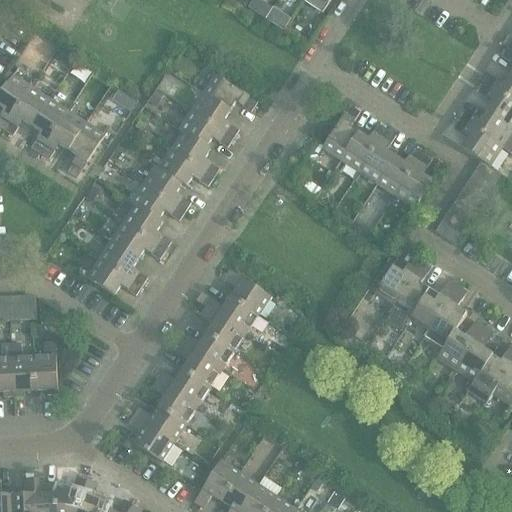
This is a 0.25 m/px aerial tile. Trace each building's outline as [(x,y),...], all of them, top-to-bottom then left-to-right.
[(240,0),(239,3),(246,8),(251,0),(240,0)] [(303,0),(302,1),(322,14),(327,6),(330,0),(303,0)] [(507,50),(511,53),(511,39),(508,37),(502,45),(508,49),(507,50)] [(511,66),(511,75),(510,79),(511,79),(511,53),(507,50),(501,59),(511,66)] [(201,95),(230,114),(236,105),(250,114),(256,105),(213,76),(201,95)] [(0,110),(3,112),(0,116),(0,129),(3,131),(32,89),(13,77),(0,96),(0,110)] [(511,105),(511,79),(510,79),(505,87),(490,77),(483,86),(511,105)] [(492,105),(486,115),(511,131),(511,105),(483,86),(477,95),(492,105)] [(32,89),(3,131),(12,137),(21,124),(30,130),(49,101),(32,89)] [(155,91),(147,103),(154,108),(163,96),(155,91)] [(182,108),(232,141),(238,132),(224,123),(230,114),(201,95),(191,111),(183,106),(182,108)] [(127,97),(121,106),(129,111),(135,103),(127,97)] [(49,101),(30,130),(38,136),(30,148),(39,155),(67,113),(49,101)] [(348,107),(321,150),(316,157),(319,159),(323,152),(340,162),(358,134),(350,128),(359,114),(348,107)] [(189,114),(177,131),(210,153),(210,151),(206,148),(211,141),(226,150),(232,141),(182,108),(181,109),(189,114)] [(67,113),(39,155),(47,160),(56,147),(66,154),(85,125),(67,113)] [(466,113),(460,122),(502,150),(510,155),(511,151),(511,131),(486,115),(481,123),(466,113)] [(469,141),(463,150),(462,151),(482,164),(489,169),(502,150),(460,122),(454,131),(469,141)] [(85,125),(66,154),(74,159),(66,172),(76,179),(104,137),(85,125)] [(358,134),(340,162),(356,173),(352,180),(353,181),(386,132),(377,126),(368,140),(358,134)] [(162,147),(212,180),(219,170),(204,161),(210,153),(177,131),(177,132),(181,135),(171,150),(164,145),(162,147)] [(386,132),(353,181),(355,183),(359,175),(376,186),(395,158),(385,152),(395,138),(386,132)] [(153,167),(186,189),(192,179),(207,189),(212,180),(162,147),(161,148),(169,153),(158,170),(154,167),(153,167)] [(395,158),(376,186),(393,197),(388,204),(390,205),(422,156),(413,150),(404,164),(395,158)] [(422,156),(390,205),(391,206),(396,199),(413,211),(431,183),(421,177),(431,162),(422,156)] [(475,174),(495,187),(501,177),(489,169),(482,164),(475,174)] [(134,180),(185,214),(191,205),(176,195),(181,187),(185,190),(186,189),(153,167),(143,184),(135,178),(134,180)] [(469,184),(488,197),(495,187),(475,174),(469,184)] [(141,187),(129,203),(162,225),(162,224),(158,221),(163,214),(178,223),(185,214),(134,180),(133,182),(141,187)] [(462,194),(482,207),(488,197),(469,184),(462,194)] [(92,189),(85,199),(92,204),(99,193),(92,189)] [(455,204),(475,217),(482,207),(462,194),(455,204)] [(114,219),(165,253),(171,244),(156,234),(162,225),(129,203),(129,204),(134,207),(124,223),(115,218),(114,219)] [(449,214),(469,227),(475,217),(455,204),(449,214)] [(442,224),(462,237),(469,227),(449,214),(442,224)] [(121,226),(110,243),(138,261),(144,252),(159,262),(165,253),(114,219),(113,221),(121,226)] [(436,234),(455,247),(462,237),(442,224),(436,234)] [(90,256),(141,289),(147,281),(131,270),(138,261),(110,243),(100,259),(92,253),(90,256)] [(135,298),(141,289),(90,256),(90,257),(97,262),(86,280),(113,298),(120,288),(135,298)] [(393,268),(375,295),(393,307),(421,265),(412,259),(402,274),(393,268)] [(421,265),(393,307),(388,314),(390,316),(385,322),(400,332),(410,319),(412,320),(430,292),(421,286),(431,272),(421,265)] [(236,290),(230,299),(258,318),(270,299),(229,271),(225,278),(223,281),(236,290)] [(430,292),(412,320),(429,331),(429,332),(458,289),(449,283),(439,298),(430,292)] [(429,332),(429,331),(423,342),(440,353),(447,343),(448,344),(455,332),(456,333),(467,317),(457,310),(466,295),(458,289),(429,332)] [(202,295),(196,303),(205,309),(210,300),(202,295)] [(10,298),(12,322),(24,321),(22,297),(10,298)] [(22,297),(24,321),(36,321),(34,297),(22,297)] [(0,298),(0,322),(12,322),(10,298),(0,298)] [(205,309),(253,340),(254,339),(247,334),(258,318),(230,299),(223,309),(210,300),(205,309)] [(212,326),(206,335),(234,354),(245,337),(252,342),(253,340),(205,309),(199,317),(212,326)] [(447,343),(440,353),(436,360),(453,371),(449,378),(451,379),(483,331),(474,325),(465,339),(456,333),(455,332),(448,344),(447,343)] [(483,331),(451,379),(452,380),(456,373),(472,384),(468,391),(469,391),(492,356),(483,350),(492,337),(483,331)] [(181,345),(228,376),(229,375),(223,370),(234,354),(206,335),(199,345),(187,336),(181,345)] [(376,337),(370,346),(379,352),(382,347),(381,341),(376,337)] [(33,358),(35,392),(46,392),(46,397),(58,396),(55,343),(44,344),(44,358),(33,358)] [(0,393),(3,393),(3,399),(13,398),(10,345),(0,346),(1,360),(0,359),(0,393)] [(10,345),(13,398),(24,398),(23,393),(35,392),(33,358),(22,359),(21,345),(10,345)] [(188,362),(182,372),(210,390),(221,373),(227,377),(228,376),(181,345),(175,353),(188,362)] [(492,356),(469,391),(487,403),(491,397),(491,396),(511,364),(511,349),(511,348),(501,363),(492,356)] [(511,364),(491,396),(491,397),(510,409),(511,405),(511,364)] [(157,381),(205,413),(206,412),(199,407),(210,390),(182,372),(175,382),(162,373),(157,381)] [(164,399),(158,408),(186,427),(197,410),(204,414),(205,413),(157,381),(151,390),(164,399)] [(133,418),(181,450),(182,448),(175,443),(186,427),(158,408),(151,418),(138,409),(133,418)] [(161,464),(173,446),(180,450),(181,450),(133,418),(127,426),(140,435),(133,445),(161,464)] [(221,462),(194,504),(200,508),(203,510),(212,497),(221,503),(240,475),(221,462)] [(240,475),(221,503),(231,509),(228,511),(240,511),(258,487),(240,475)] [(318,478),(310,490),(316,494),(324,482),(318,478)] [(24,496),(12,497),(12,511),(34,511),(34,480),(23,481),(24,496)] [(34,480),(34,511),(56,511),(56,493),(56,495),(44,495),(44,480),(34,480)] [(56,493),(56,511),(77,511),(86,482),(76,480),(72,495),(57,491),(56,493)] [(86,482),(77,511),(103,511),(106,508),(107,504),(92,500),(96,485),(86,482)] [(0,511),(12,511),(12,497),(0,497),(0,487),(0,511)] [(258,487),(240,511),(267,511),(276,499),(258,487)] [(334,494),(327,504),(335,510),(342,499),(334,494)] [(276,499),(267,511),(293,511),(294,510),(276,499)] [(111,511),(106,508),(103,511),(129,511),(132,507),(124,502),(117,511),(111,511)]
